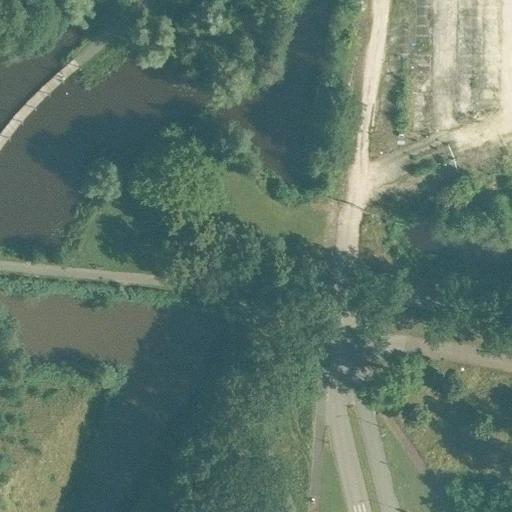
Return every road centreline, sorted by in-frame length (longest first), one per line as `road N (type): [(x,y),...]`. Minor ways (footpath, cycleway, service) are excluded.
road 1 (residential): [(449,0),(426,79),(511,73)]
road 2 (unclassified): [(386,511),(362,408),(340,375)]
road 3 (unclassified): [(340,375),(337,413),(359,511)]
